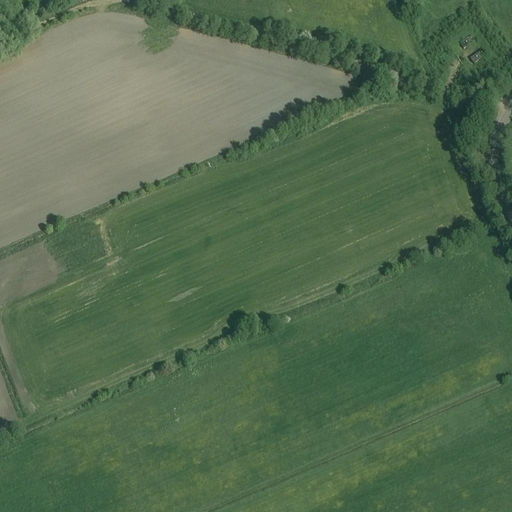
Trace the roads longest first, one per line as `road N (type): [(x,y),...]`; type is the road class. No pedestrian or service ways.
road 1 (track): [(511,107),(141,0)]
road 2 (unclassified): [(511,228),(493,169),(497,133),(511,106)]
